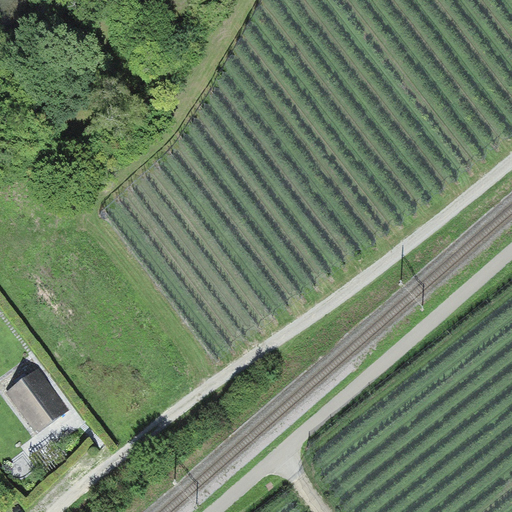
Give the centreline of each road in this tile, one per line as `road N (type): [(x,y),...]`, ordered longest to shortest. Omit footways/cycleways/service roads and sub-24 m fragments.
road 1 (track): [(511,164),(386,268),(196,399),(62,511)]
road 2 (track): [(216,511),(511,255)]
